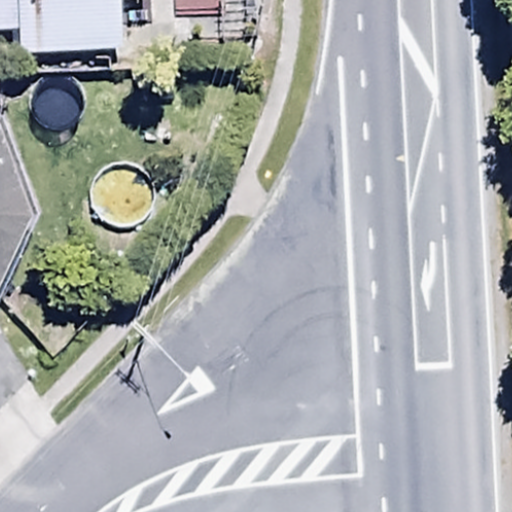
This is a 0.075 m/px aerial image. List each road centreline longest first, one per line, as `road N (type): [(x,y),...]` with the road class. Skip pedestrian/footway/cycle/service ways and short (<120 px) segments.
road 1 (trunk): [(412,0),(435,449)]
road 2 (residential): [(113,511),(202,472),(435,449)]
